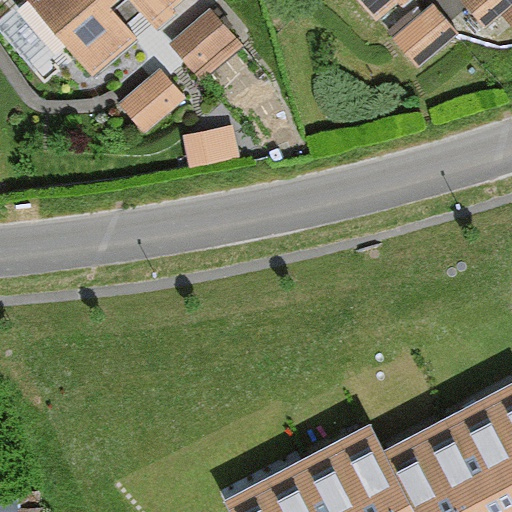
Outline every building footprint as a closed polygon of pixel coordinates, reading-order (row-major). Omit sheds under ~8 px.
[(20,0),(97,79),(179,0),(20,0)] [(355,0),(381,27),(408,0),(355,0)] [(511,0),(461,0),(490,36),(511,18),(511,0)] [(425,74),(468,39),(436,1),(394,35),(425,74)] [(203,80),(252,43),(221,4),(173,41),(203,80)] [(152,138),(193,98),(162,66),(121,105),(152,138)] [(511,511),(511,379),(386,442),(420,511),(511,511)] [(246,511),(420,511),(386,442),(373,417),(233,486),(246,511)]
